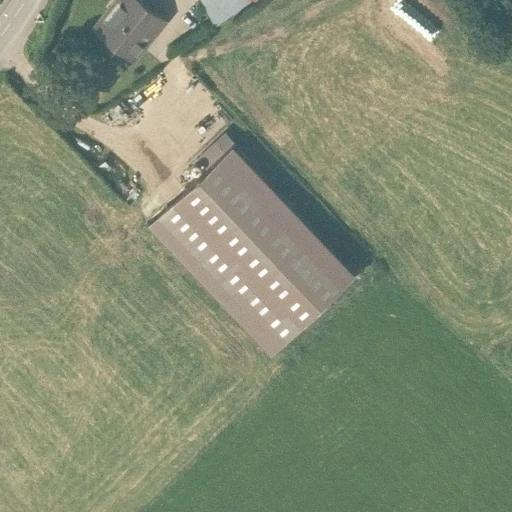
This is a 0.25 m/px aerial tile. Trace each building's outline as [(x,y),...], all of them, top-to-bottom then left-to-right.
[(132,64),(168,18),(144,0),(114,0),(90,32),(132,64)] [(85,98),(103,99),(105,80),(86,79),(85,98)] [(221,131),(205,146),(210,151),(226,136),(221,131)] [(353,265),(230,137),(144,220),(267,347),(353,265)] [(94,175),(64,203),(92,232),(121,204),(94,175)]
